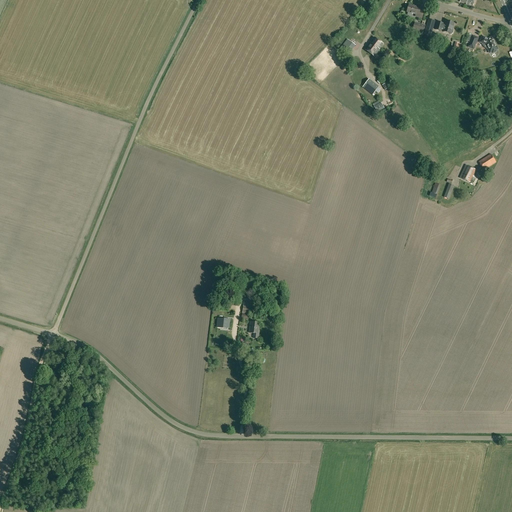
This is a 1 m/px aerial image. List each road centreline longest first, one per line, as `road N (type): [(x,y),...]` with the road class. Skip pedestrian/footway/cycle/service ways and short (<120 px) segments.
road 1 (unclassified): [(511,438),(195,432),(161,414),(95,354),(52,334)]
road 2 (unclassified): [(52,334),(198,0)]
road 3 (track): [(52,334),(0,511)]
